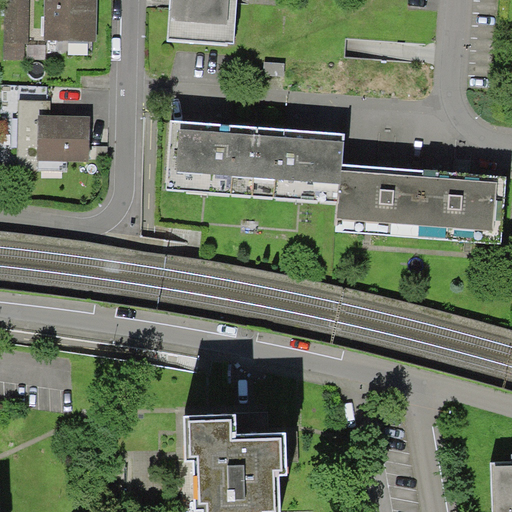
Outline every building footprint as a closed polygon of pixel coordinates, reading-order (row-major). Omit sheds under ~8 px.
[(28,0),(3,0),(4,59),(25,59),(25,43),(29,43),(28,0)] [(44,0),(44,40),(96,41),(97,0),(44,0)] [(237,0),(169,0),(167,42),(228,46),(228,43),(235,44),(237,0)] [(285,63),(264,61),(263,74),(284,76),(285,63)] [(50,100),(19,99),(17,160),(38,160),(67,161),(89,162),(89,139),(90,116),(50,115),(50,100)] [(251,197),(258,126),(214,122),(171,119),(165,191),(251,197)] [(302,130),(258,126),(251,197),(338,204),(342,165),(345,134),(302,130)] [(67,161),(38,160),(38,170),(67,171),(67,161)] [(383,167),(342,165),(338,204),(336,231),(418,237),(424,170),(383,167)] [(463,173),(424,170),(418,237),(501,242),(506,176),(463,173)] [(212,427),(172,428),(173,466),(181,466),(181,511),(263,511),(263,485),(275,484),(274,437),(212,439),(212,427)] [(511,511),(511,464),(493,465),(494,511),(511,511)]
